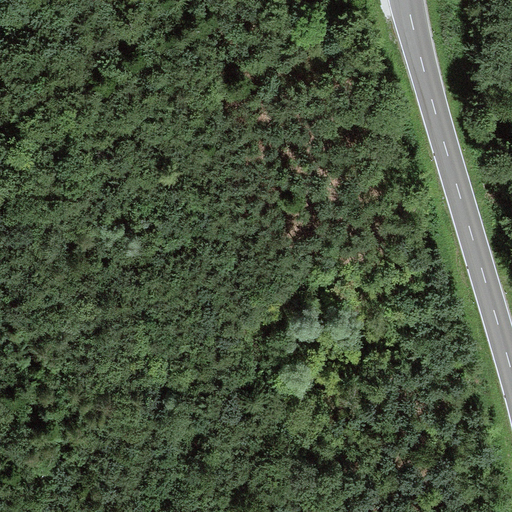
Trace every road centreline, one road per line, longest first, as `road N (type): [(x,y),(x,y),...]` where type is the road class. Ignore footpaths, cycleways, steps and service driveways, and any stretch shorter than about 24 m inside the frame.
road 1 (tertiary): [(404,0),(511,385)]
road 2 (track): [(0,126),(186,0)]
